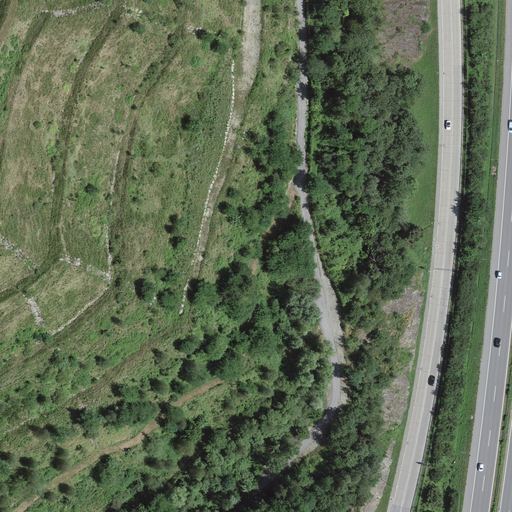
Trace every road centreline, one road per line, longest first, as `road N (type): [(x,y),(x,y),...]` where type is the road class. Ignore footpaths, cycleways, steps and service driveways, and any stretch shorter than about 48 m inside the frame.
road 1 (unclassified): [(237,511),(323,431),(339,396),(300,178),(299,0)]
road 2 (track): [(0,445),(89,392),(182,319),(235,104),(247,0)]
road 3 (primary): [(399,511),(427,385),(449,216),(450,0)]
road 4 (track): [(300,178),(252,262),(241,367),(178,399),(136,440),(84,462),(14,511)]
road 5 (track): [(182,0),(178,39),(139,100),(127,139),(114,286),(64,334),(0,373)]
road 6 (track): [(115,0),(113,20),(73,90),(50,256),(0,297)]
road 7 (motorway): [(511,238),(480,511)]
road 8 (track): [(0,139),(17,67),(42,17)]
